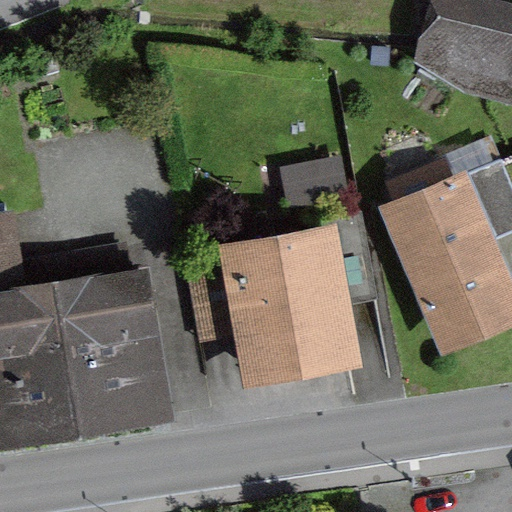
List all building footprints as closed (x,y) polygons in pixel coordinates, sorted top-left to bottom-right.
[(511,13),(459,0),(442,0),(426,62),(465,86),(511,97),(511,13)] [(338,157),(282,168),(290,210),(347,199),(338,157)] [(468,171),(496,237),(511,229),(511,183),(501,158),(468,171)] [(396,209),(447,331),(509,304),(458,183),(396,209)] [(253,370),(347,352),(325,230),(232,247),(253,370)] [(0,267),(0,295),(50,287),(127,273),(121,247),(0,267)] [(154,404),(131,273),(127,273),(50,287),(57,324),(80,320),(97,413),(154,404)] [(0,429),(97,413),(80,320),(57,324),(50,287),(0,295),(0,429)]
